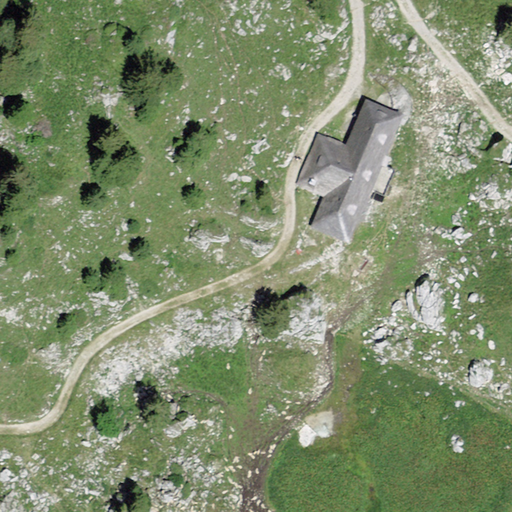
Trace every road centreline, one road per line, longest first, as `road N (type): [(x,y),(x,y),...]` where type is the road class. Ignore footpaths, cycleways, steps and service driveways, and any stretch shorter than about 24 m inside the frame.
road 1 (track): [(0,429),(53,416),(87,351),(118,328),(277,254),(288,231),(298,153),(353,83),(354,0)]
road 2 (track): [(402,0),(511,142)]
